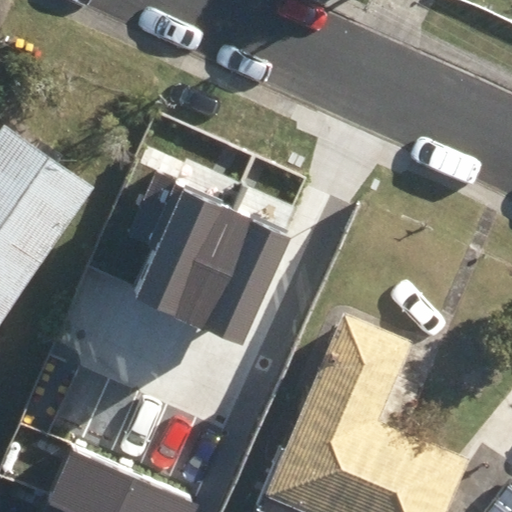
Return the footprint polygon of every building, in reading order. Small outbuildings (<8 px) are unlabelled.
[(0,317),(95,184),(3,120),(0,124),(0,317)] [(188,321),(237,210),(154,174),(127,234),(156,247),(134,297),(188,321)] [(292,235),(237,210),(188,321),(243,345),(292,235)] [(445,511),(469,455),(379,417),(412,336),(341,307),(259,506),(272,511),(445,511)] [(51,496),(87,511),(196,511),(200,503),(74,445),(51,496)] [(43,511),(87,511),(51,496),(43,511)]
